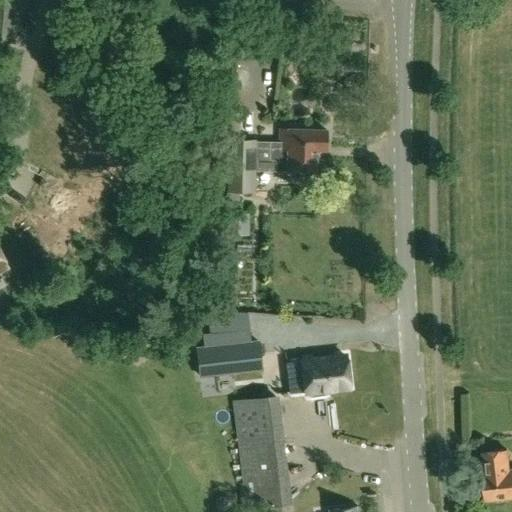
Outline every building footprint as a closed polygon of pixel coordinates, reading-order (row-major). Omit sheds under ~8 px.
[(20,0),(0,0),(0,41),(16,43),(20,0)] [(227,191),(227,235),(249,235),(249,213),(239,213),(238,191),(253,191),(253,171),(269,171),(270,143),(253,142),(253,139),(246,139),(238,139),(239,104),(229,104),(228,139),(227,138),(227,191)] [(270,143),(269,171),(270,171),(300,171),(299,182),(317,182),(317,150),(327,150),(327,130),(280,129),(280,143),(271,143),(270,143)] [(0,250),(0,272),(9,269),(5,261),(0,250)] [(196,347),(199,377),(262,370),(259,340),(196,347)] [(311,386),(311,390),(327,390),(327,386),(351,386),(351,355),(291,355),(291,386),(311,386)] [(278,395),(233,401),(243,483),(242,483),(239,484),(242,509),(248,508),(282,504),(291,503),(288,478),(278,395)] [(486,502),(511,499),(511,470),(510,471),(508,452),(483,454),(485,476),(483,476),(486,502)]
